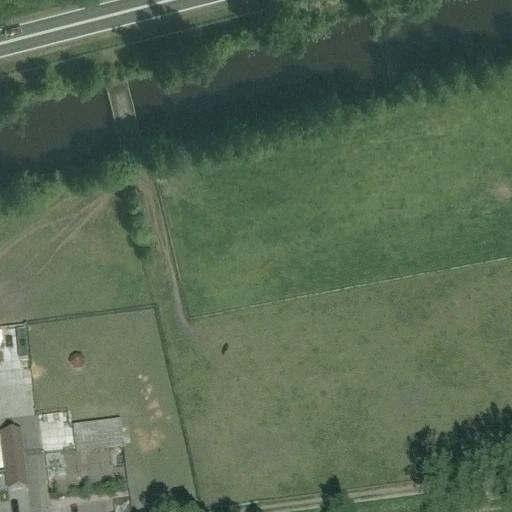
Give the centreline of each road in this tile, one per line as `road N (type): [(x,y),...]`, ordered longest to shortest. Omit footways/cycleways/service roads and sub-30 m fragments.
road 1 (track): [(265,511),(511,478)]
road 2 (trunk): [(0,46),(182,0)]
